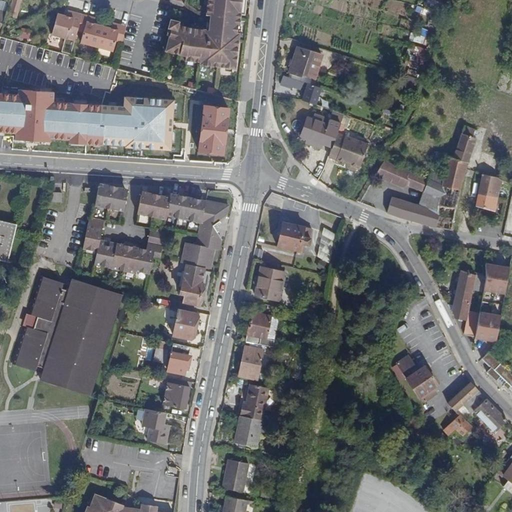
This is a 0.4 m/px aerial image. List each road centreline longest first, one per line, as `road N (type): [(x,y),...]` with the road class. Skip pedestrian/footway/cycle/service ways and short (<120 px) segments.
road 1 (tertiary): [(251,179),(195,511)]
road 2 (tertiary): [(511,411),(476,373),(415,267),(377,222)]
road 3 (tertiary): [(270,0),(251,179)]
road 4 (residential): [(377,222),(511,247)]
road 5 (tertiary): [(377,222),(251,179)]
